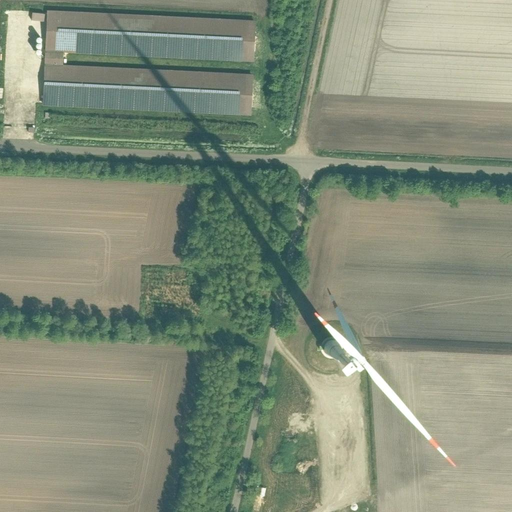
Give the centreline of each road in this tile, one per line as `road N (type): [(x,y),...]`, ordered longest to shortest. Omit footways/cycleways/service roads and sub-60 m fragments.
road 1 (unclassified): [(323,151),(241,511)]
road 2 (unclassified): [(0,135),(323,151)]
road 3 (unclassified): [(323,151),(511,162)]
road 4 (track): [(335,0),(304,150)]
